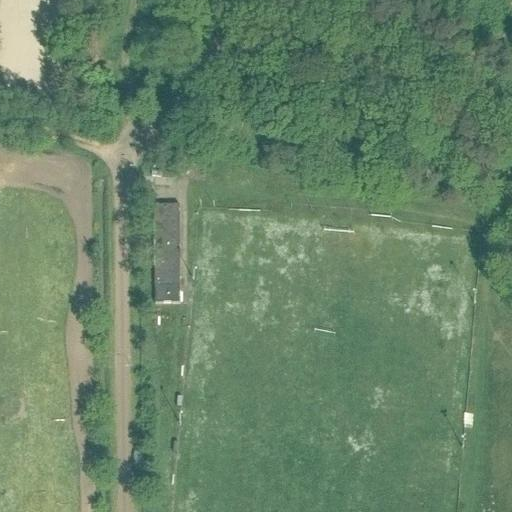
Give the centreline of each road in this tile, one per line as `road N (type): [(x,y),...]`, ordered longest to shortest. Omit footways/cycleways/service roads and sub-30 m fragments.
road 1 (unclassified): [(124,511),(119,155)]
road 2 (track): [(133,0),(119,155)]
